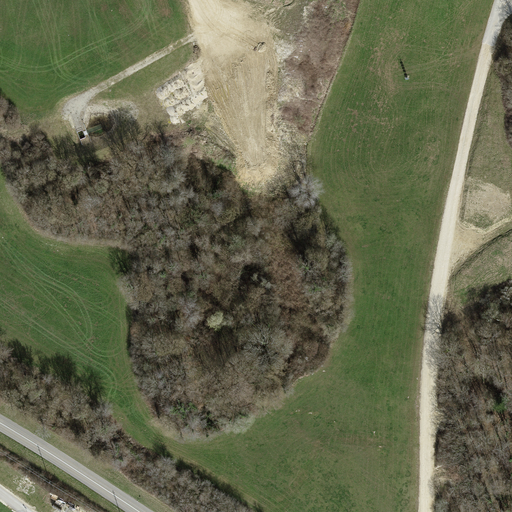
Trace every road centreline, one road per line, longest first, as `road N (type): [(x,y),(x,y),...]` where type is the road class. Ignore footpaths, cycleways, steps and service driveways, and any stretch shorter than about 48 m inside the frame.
road 1 (track): [(424,511),(441,257),(501,0)]
road 2 (secondary): [(138,511),(0,422)]
